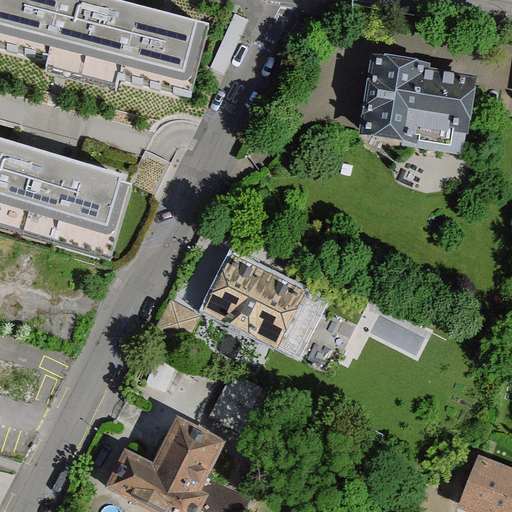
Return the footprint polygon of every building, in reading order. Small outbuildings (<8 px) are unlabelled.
[(103,1),(98,0),(0,0),(0,50),(84,73),(103,1)] [(209,28),(103,1),(84,73),(190,100),(209,28)] [(425,74),(378,66),(367,134),(456,149),(466,85),(424,78),(425,74)] [(45,150),(0,136),(0,219),(22,226),(45,150)] [(134,177),(45,150),(22,226),(112,253),(134,177)] [(299,298),(236,266),(213,312),(275,344),(299,298)] [(172,303),(157,331),(185,346),(201,318),(172,303)] [(175,359),(162,353),(156,370),(168,374),(175,359)] [(235,377),(215,417),(252,437),(264,415),(250,408),(260,390),(235,377)] [(197,495),(222,446),(180,425),(156,472),(128,458),(111,490),(154,511),(199,511),(206,499),(197,495)] [(510,511),(511,507),(511,479),(483,468),(468,507),(482,511),(510,511)]
